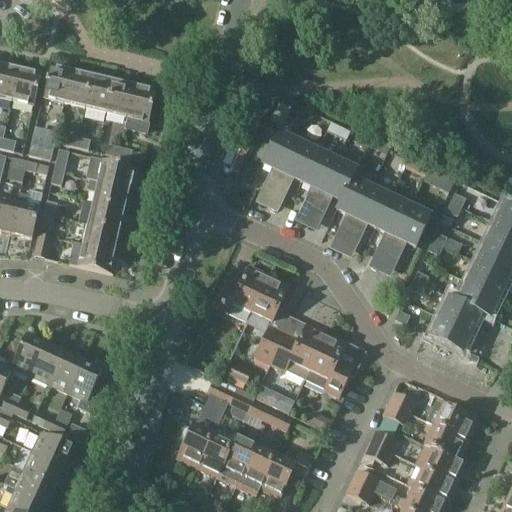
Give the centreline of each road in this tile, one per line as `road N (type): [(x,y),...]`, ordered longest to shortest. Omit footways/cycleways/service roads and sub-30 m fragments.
road 1 (residential): [(193,207),(322,266),(394,366)]
road 2 (unclassified): [(193,207),(240,0)]
road 3 (unclassified): [(120,511),(163,320)]
road 4 (residential): [(163,320),(0,290)]
road 5 (residential): [(318,511),(394,366)]
